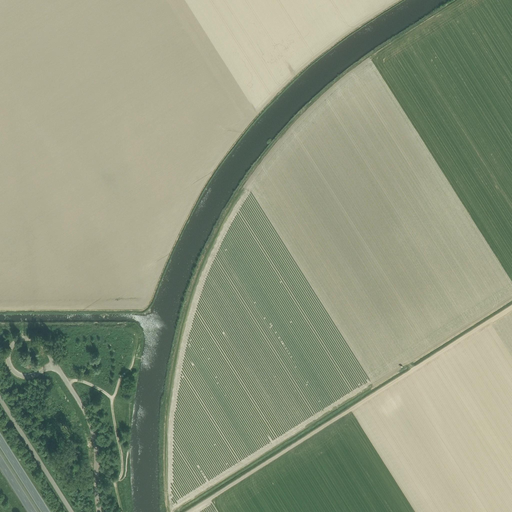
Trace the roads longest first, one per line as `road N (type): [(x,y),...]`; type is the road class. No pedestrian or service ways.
road 1 (unclassified): [(98,511),(92,430),(53,363)]
road 2 (track): [(96,483),(120,472),(111,398),(133,355)]
road 3 (unclassified): [(71,511),(0,399)]
road 4 (unclassified): [(53,363),(37,340),(19,338),(8,350),(10,368),(27,375),(46,367)]
